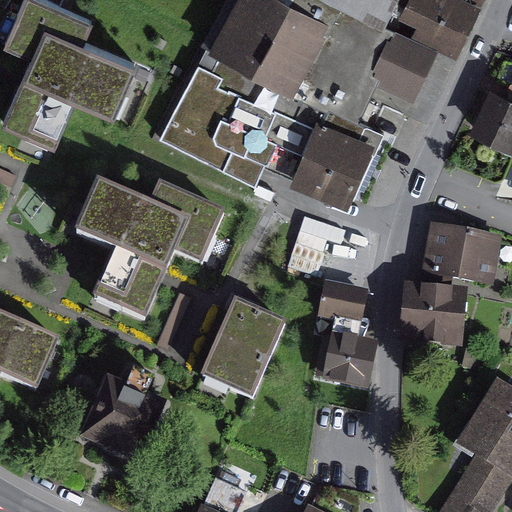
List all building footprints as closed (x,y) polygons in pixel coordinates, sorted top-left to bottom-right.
[(89,18),(46,0),(24,0),(7,40),(34,52),(5,120),(54,141),(75,94),(113,110),(134,61),(80,38),(89,18)] [(377,78),(411,96),(432,53),(379,26),(391,0),(250,0),(222,56),(295,92),(297,88),(332,106),(334,101),(359,114),(377,78)] [(416,33),(456,52),(477,6),(463,0),(408,0),(401,17),(420,26),(416,33)] [(301,176),(362,198),(384,137),(327,117),(220,70),(213,83),(225,99),(216,136),(273,160),(284,138),(311,149),(301,176)] [(511,147),(511,100),(506,99),(491,92),(474,132),(511,147)] [(100,187),(79,234),(118,251),(97,300),(144,320),(173,254),(202,267),(223,218),(161,191),(152,210),(100,187)] [(490,280),(497,239),(434,227),(427,268),(490,280)] [(366,290),(327,281),(320,311),(359,320),(366,290)] [(457,342),(463,290),(408,284),(402,336),(457,342)] [(284,321),(236,301),(204,377),(251,398),(284,321)] [(0,373),(33,388),(53,343),(0,320),(0,373)] [(366,386),(372,349),(334,342),(327,379),(366,386)] [(163,403),(107,379),(84,431),(140,456),(163,403)] [(489,511),(510,478),(511,478),(511,396),(496,386),(458,447),(479,461),(446,511),(489,511)]
